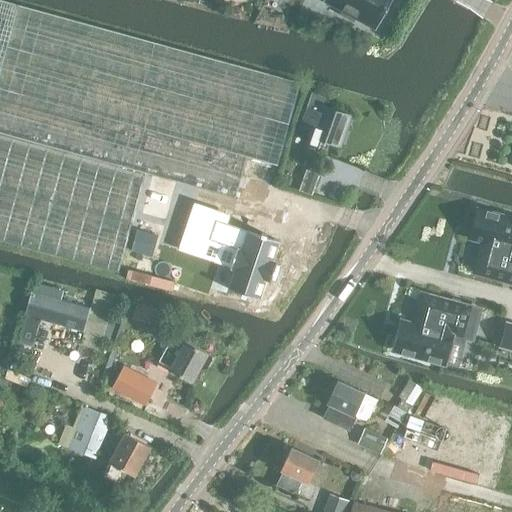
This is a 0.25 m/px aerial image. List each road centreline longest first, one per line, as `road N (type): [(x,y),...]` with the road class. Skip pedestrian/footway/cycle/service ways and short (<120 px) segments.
road 1 (tertiary): [(173,511),(448,143),(511,28)]
road 2 (track): [(511,301),(363,257)]
